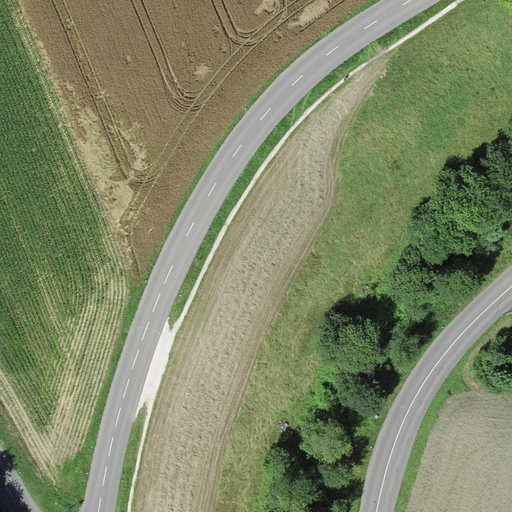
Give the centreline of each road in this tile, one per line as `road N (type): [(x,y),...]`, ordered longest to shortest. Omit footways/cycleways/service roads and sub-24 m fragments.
road 1 (tertiary): [(413,0),(326,51),(246,134),(207,191),(139,345),(97,511)]
road 2 (secondary): [(375,511),(416,392),(454,338),(511,282)]
